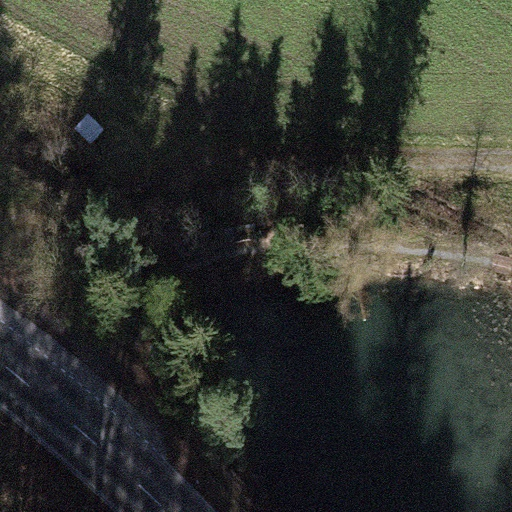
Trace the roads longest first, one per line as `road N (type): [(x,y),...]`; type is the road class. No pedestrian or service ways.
road 1 (track): [(0,253),(290,168),(511,169)]
road 2 (tertiary): [(0,367),(161,511)]
